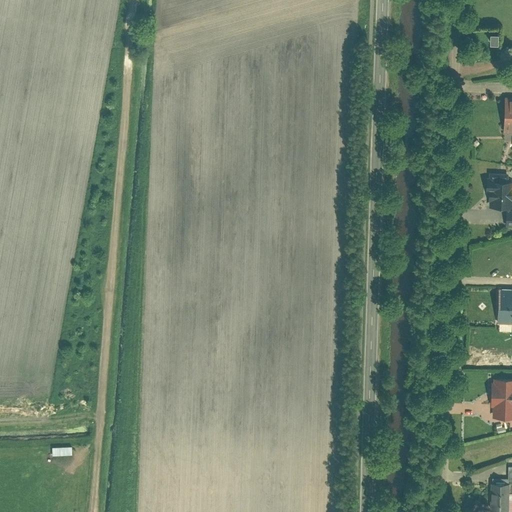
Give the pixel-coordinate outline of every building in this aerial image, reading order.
[(502,44),(502,33),(494,33),(494,44),(502,44)] [(511,98),(503,99),(503,132),(511,131),(511,98)] [(511,195),(511,182),(489,182),(488,206),(507,207),(507,227),(511,227),(511,207),(511,208),(511,195)] [(511,290),(497,291),(497,324),(511,323),(511,290)] [(511,378),(492,378),(492,418),(511,418),(511,378)] [(73,453),(73,445),(54,446),(54,454),(73,453)] [(507,477),(491,477),(490,510),(511,510),(511,466),(508,466),(507,477)]
